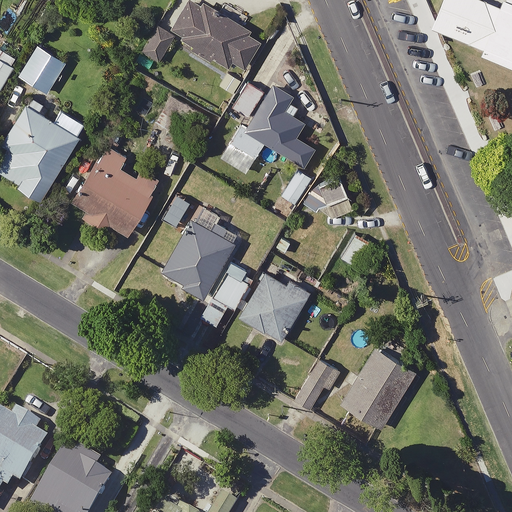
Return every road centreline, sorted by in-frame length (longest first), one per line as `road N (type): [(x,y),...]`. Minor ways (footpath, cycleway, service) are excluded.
road 1 (residential): [(332,0),(511,422)]
road 2 (residential): [(0,278),(385,511)]
